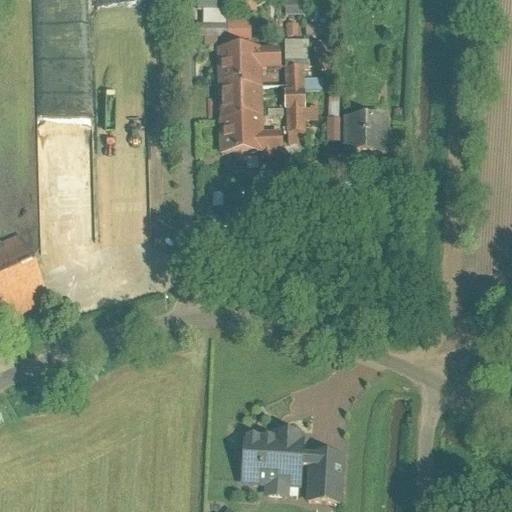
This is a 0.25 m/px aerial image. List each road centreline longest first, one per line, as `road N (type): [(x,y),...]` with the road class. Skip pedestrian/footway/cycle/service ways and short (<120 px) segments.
road 1 (track): [(430,378),(450,0)]
road 2 (unclassified): [(184,321),(181,0)]
road 3 (unclassified): [(184,321),(430,378)]
road 4 (unclassified): [(0,384),(92,340),(184,321)]
road 5 (unclassified): [(418,511),(430,378)]
